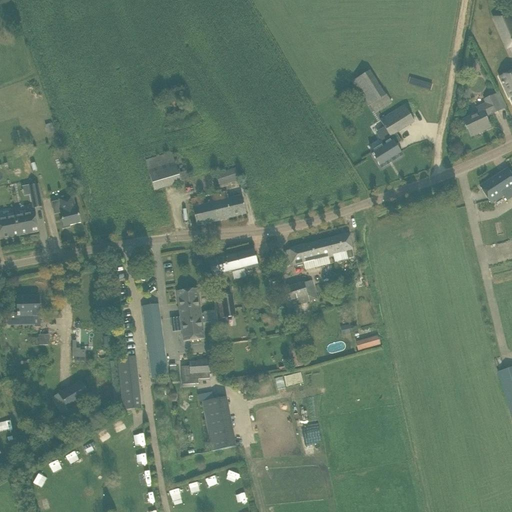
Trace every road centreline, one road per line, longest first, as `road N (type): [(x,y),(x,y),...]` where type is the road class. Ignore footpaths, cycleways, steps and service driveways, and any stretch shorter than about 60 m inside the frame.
road 1 (unclassified): [(0,267),(300,225),(436,177)]
road 2 (track): [(436,177),(465,0)]
